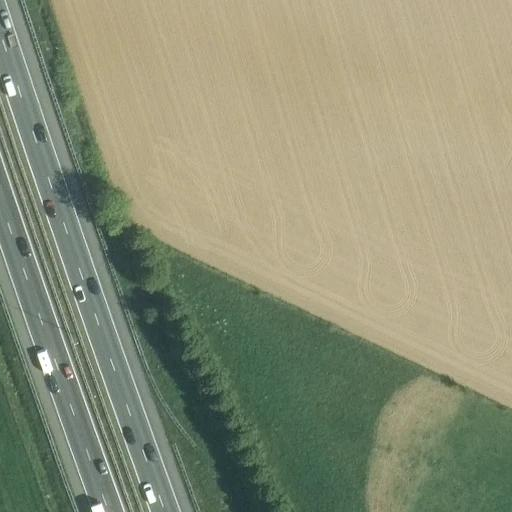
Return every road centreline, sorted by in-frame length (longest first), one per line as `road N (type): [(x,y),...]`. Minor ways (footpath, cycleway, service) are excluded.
road 1 (motorway): [(164,511),(0,49)]
road 2 (motorway): [(0,176),(115,511)]
